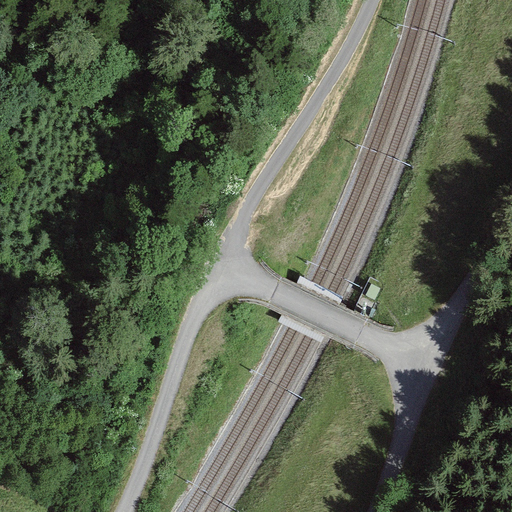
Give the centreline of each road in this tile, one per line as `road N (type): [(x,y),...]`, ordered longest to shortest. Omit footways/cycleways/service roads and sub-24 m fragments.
road 1 (track): [(221,263),(427,362)]
road 2 (track): [(374,511),(427,362)]
road 3 (track): [(427,362),(511,234)]
